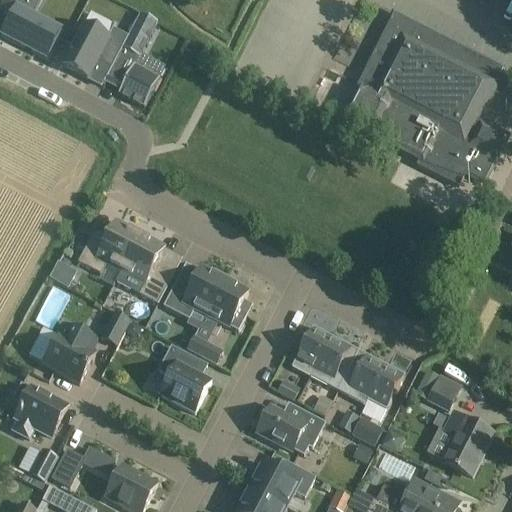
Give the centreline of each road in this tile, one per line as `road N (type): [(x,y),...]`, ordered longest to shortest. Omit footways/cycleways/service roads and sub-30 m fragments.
road 1 (residential): [(302,279),(140,198),(132,185),(137,153),(115,118),(0,57)]
road 2 (residential): [(197,484),(89,427),(107,393),(215,450)]
road 3 (residential): [(215,450),(302,279)]
road 4 (residential): [(421,344),(302,279)]
